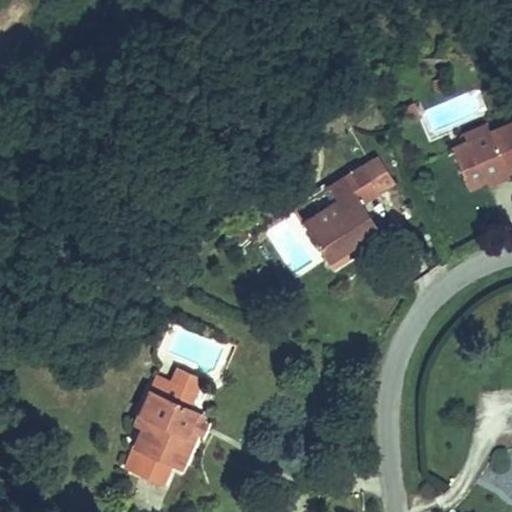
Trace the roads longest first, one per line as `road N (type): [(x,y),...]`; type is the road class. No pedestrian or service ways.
road 1 (residential): [(396,511),(390,409),(400,347),(448,283),(511,254)]
road 2 (track): [(99,0),(0,164)]
